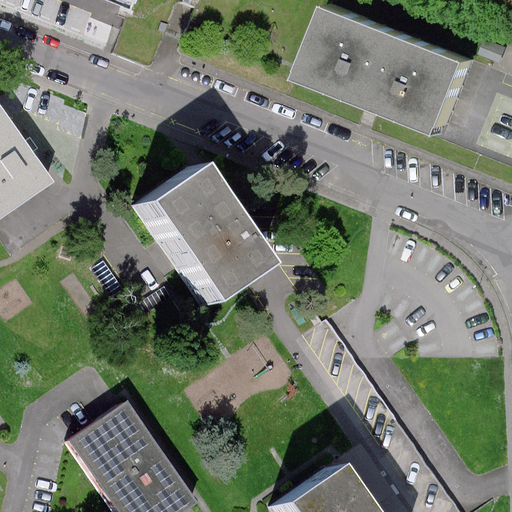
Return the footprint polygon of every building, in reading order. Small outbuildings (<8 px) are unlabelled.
[(331,6),(300,77),(365,103),(386,112),(438,133),(468,60),(331,6)] [(0,216),(51,180),(28,147),(0,108),(0,216)] [(254,265),(188,169),(134,206),(168,255),(200,302),(254,265)] [(121,405),(68,442),(116,511),(180,511),(191,505),(121,405)] [(353,511),(325,471),(272,507),(275,511),(353,511)]
